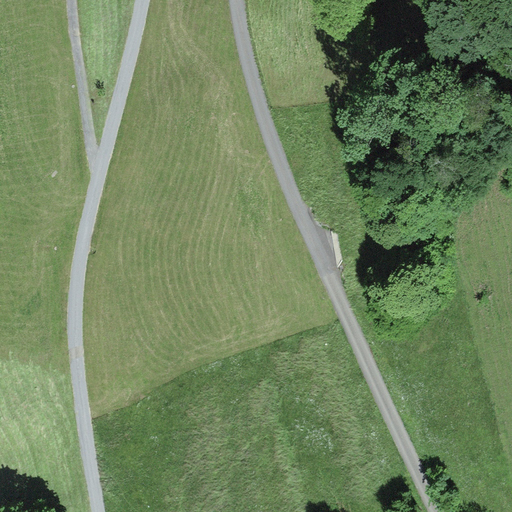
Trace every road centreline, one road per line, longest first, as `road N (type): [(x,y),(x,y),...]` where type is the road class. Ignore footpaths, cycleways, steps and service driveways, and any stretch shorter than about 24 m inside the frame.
road 1 (track): [(438,511),(271,141),(237,0)]
road 2 (residential): [(99,511),(78,359),(81,263),(143,0)]
road 3 (track): [(74,0),(102,169)]
